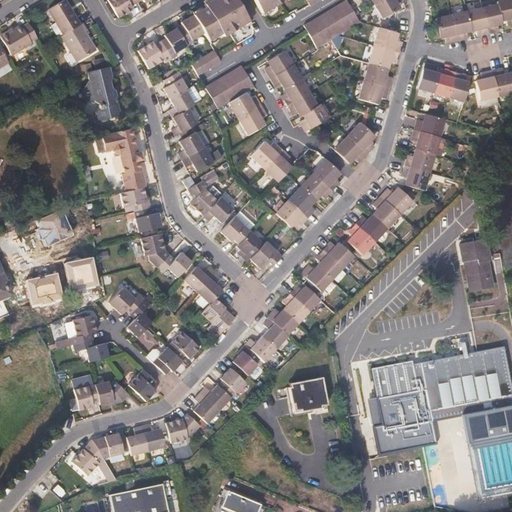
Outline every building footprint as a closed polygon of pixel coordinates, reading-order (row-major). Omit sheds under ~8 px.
[(61,33),(78,22),(64,0),(58,0),(46,8),(61,33)] [(130,4),(136,1),(135,0),(108,0),(118,15),(132,7),(130,4)] [(205,6),(192,14),(203,32),(208,40),(220,33),(223,36),(248,20),(236,0),(207,0),(203,3),(205,6)] [(253,0),(262,13),(282,0),(253,0)] [(330,38),(338,33),(359,21),(355,15),(347,1),(346,0),(344,0),(302,25),(305,30),(316,47),(330,38)] [(379,0),(375,3),(383,16),(392,11),(400,6),(398,2),(400,0),(379,0)] [(511,0),(509,0),(496,3),(497,6),(500,21),(505,20),(507,26),(511,24),(511,0)] [(500,21),(497,6),(482,9),(487,33),(498,30),(497,25),(501,24),(500,21)] [(487,33),(482,9),(466,12),(470,31),(475,30),(476,35),(487,33)] [(470,31),(466,12),(450,16),(456,40),(468,38),(466,32),(470,31)] [(203,32),(192,14),(179,22),(180,23),(175,27),(186,46),(192,42),(190,39),(203,32)] [(456,40),(450,16),(434,19),(439,39),(444,38),(445,43),(456,40)] [(80,21),(78,22),(61,33),(58,35),(74,61),(92,50),(80,32),(85,29),(80,21)] [(36,40),(26,23),(21,27),(19,25),(0,36),(0,38),(10,55),(36,40)] [(164,37),(158,40),(170,59),(176,56),(174,53),(186,46),(175,27),(162,35),(164,37)] [(374,43),(398,51),(401,40),(395,38),(397,32),(391,31),(378,27),(374,43)] [(164,63),(170,59),(158,40),(153,44),(152,41),(137,50),(148,68),(162,60),(164,63)] [(395,61),(398,51),(374,43),(369,61),(387,67),(389,60),(395,61)] [(270,76),(292,63),(283,48),(282,49),(267,58),(270,63),(264,66),(270,76)] [(217,55),(213,49),(195,60),(189,63),(196,74),(220,60),(217,55)] [(386,73),(387,67),(369,61),(364,79),(388,86),(391,75),(386,73)] [(280,82),(283,86),(299,76),(292,63),(270,76),(275,85),(280,82)] [(95,111),(117,106),(116,102),(113,101),(112,97),(114,94),(113,87),(109,86),(108,78),(110,76),(107,64),(85,70),(87,79),(80,90),(81,96),(87,100),(92,99),(97,102),(97,104),(97,107),(95,111)] [(416,88),(431,93),(436,74),(432,73),(434,67),(422,64),(416,88)] [(227,101),(244,91),(252,87),(241,68),(239,65),(203,86),(207,93),(216,108),(227,101)] [(162,86),(168,96),(184,86),(187,85),(181,76),(182,75),(178,69),(176,70),(162,79),(166,84),(162,86)] [(501,69),(491,71),(497,97),(511,93),(511,81),(510,73),(503,74),(501,69)] [(442,76),(436,74),(431,93),(447,98),(454,73),(443,70),(442,76)] [(478,101),(497,97),(491,71),(480,74),(481,80),(473,82),(478,101)] [(454,73),(447,98),(463,102),(468,83),(463,82),(464,76),(454,73)] [(299,76),(283,86),(285,90),(280,93),(286,103),(308,90),(299,76)] [(385,97),(388,86),(364,79),(358,97),(372,101),(378,102),(379,95),(385,97)] [(191,83),(185,87),(192,100),(199,96),(191,83)] [(185,87),(184,86),(168,96),(172,105),(167,108),(171,115),(187,105),(193,102),(192,100),(185,87)] [(299,114),(302,113),(316,104),(308,90),(286,103),(292,113),(297,110),(299,114)] [(244,91),(227,101),(237,117),(259,104),(253,94),(248,98),(244,91)] [(316,104),(302,113),(304,116),(299,119),(300,122),(304,129),(309,126),(327,116),(319,102),(316,104)] [(264,113),(259,104),(237,117),(246,133),(255,127),(263,123),(259,117),(264,113)] [(196,121),(187,105),(171,115),(176,123),(170,127),(174,134),(178,132),(196,121)] [(118,108),(117,106),(95,111),(97,119),(116,114),(116,111),(118,108)] [(29,123),(23,110),(16,113),(22,126),(29,123)] [(417,118),(414,128),(439,136),(444,118),(442,117),(426,112),(425,112),(423,120),(417,118)] [(346,134),(365,152),(372,145),(368,140),(372,134),(365,127),(359,121),(346,134)] [(110,149),(112,150),(130,146),(130,143),(133,143),(130,126),(99,134),(102,149),(109,147),(110,149)] [(434,153),(439,136),(414,128),(411,140),(416,141),(414,148),(434,153)] [(181,158),(203,145),(194,130),(181,137),(178,139),(183,147),(177,151),(181,158)] [(99,134),(92,135),(96,150),(102,149),(99,134)] [(365,152),(346,134),(333,148),(347,162),(352,157),(357,161),(365,152)] [(249,153),(263,167),(280,149),(273,142),(272,141),(268,145),(262,139),(249,153)] [(208,154),(203,145),(181,158),(185,165),(190,162),(195,169),(220,154),(217,148),(208,154)] [(131,151),(130,146),(112,150),(115,152),(116,151),(121,171),(119,172),(123,190),(141,185),(143,185),(137,162),(137,158),(140,158),(140,157),(139,155),(139,153),(138,151),(138,149),(135,150),(131,151)] [(429,171),(434,153),(414,148),(412,156),(407,154),(404,164),(429,171)] [(288,156),(280,149),(263,167),(277,180),(285,171),(289,166),(284,161),(288,156)] [(324,158),(311,171),(330,189),(336,183),(338,181),(334,177),(338,171),(324,158)] [(429,171),(404,164),(401,175),(406,177),(404,184),(423,189),(429,171)] [(201,178),(194,183),(186,188),(191,198),(188,202),(201,214),(218,196),(222,192),(210,181),(214,177),(209,171),(208,172),(206,170),(199,175),(201,178)] [(299,185),(313,198),(318,193),(322,197),(330,189),(311,171),(299,185)] [(186,188),(194,183),(189,174),(181,178),(186,188)] [(478,189),(474,187),(468,184),(461,197),(464,199),(471,202),(478,189)] [(141,185),(123,190),(118,191),(122,206),(130,204),(132,210),(149,206),(148,200),(144,200),(141,185)] [(308,204),(313,198),(299,185),(286,198),(305,216),(313,208),(308,204)] [(388,188),(380,196),(399,214),(412,200),(399,188),(397,186),(391,192),(388,188)] [(231,208),(218,196),(201,214),(207,220),(212,215),(218,221),(231,208)] [(399,214),(380,196),(373,204),(377,208),(372,213),(387,227),(399,214)] [(298,225),(305,216),(286,198),(273,213),(282,221),(288,226),(293,221),(298,225)] [(149,206),(132,210),(137,231),(160,226),(157,211),(150,212),(149,206)] [(249,230),(254,224),(239,209),(219,231),(229,241),(232,238),(237,243),(249,230)] [(387,227),(372,213),(367,218),(362,214),(355,222),(374,240),(387,227)] [(211,219),(207,224),(217,231),(221,226),(211,219)] [(342,245),(354,256),(357,259),(374,240),(355,222),(347,231),(351,235),(342,245)] [(263,243),(249,230),(237,243),(234,246),(243,254),(246,251),(251,255),(263,243)] [(156,266),(168,254),(163,249),(158,232),(138,237),(142,255),(147,253),(148,258),(156,266)] [(265,240),(263,243),(251,255),(248,258),(259,269),(264,264),(269,268),(280,255),(265,240)] [(354,256),(342,245),(338,241),(334,245),(330,242),(323,249),(343,268),(354,256)] [(487,263),(489,263),(485,242),(459,247),(463,268),(465,267),(470,293),(492,289),(487,263)] [(318,262),(316,265),(332,280),(343,268),(323,249),(315,258),(318,262)] [(168,254),(156,266),(162,271),(166,267),(176,276),(190,261),(179,251),(172,258),(168,254)] [(320,292),(332,280),(316,265),(312,268),(308,265),(301,273),(320,292)] [(182,279),(194,291),(212,272),(207,267),(201,272),(194,266),(182,279)] [(212,272),(194,291),(207,304),(213,297),(220,290),(213,283),(218,278),(212,272)] [(0,296),(8,294),(0,274),(0,296)] [(297,285),(289,293),(308,310),(319,299),(305,286),(301,289),(297,285)] [(123,309),(128,314),(142,298),(137,294),(133,298),(120,286),(107,301),(113,308),(119,313),(123,309)] [(308,310),(289,293),(282,301),(286,305),(282,308),(297,322),(308,310)] [(224,307),(213,297),(207,304),(200,312),(215,327),(226,315),(221,310),(224,307)] [(142,298),(128,314),(133,318),(126,325),(137,336),(145,326),(151,320),(141,310),(148,303),(142,298)] [(297,322),(282,308),(279,312),(275,308),(266,317),(268,319),(285,334),(297,322)] [(72,343),(92,338),(90,332),(95,331),(93,323),(91,314),(72,319),(76,335),(70,336),(72,343)] [(285,334),(268,319),(263,325),(267,330),(261,336),(275,349),(287,336),(285,334)] [(165,345),(178,357),(182,353),(187,357),(197,346),(193,342),(179,329),(165,345)] [(263,362),(275,349),(261,336),(254,343),(250,339),(244,345),(258,358),(263,362)] [(474,496),(511,490),(511,398),(511,399),(504,345),(465,351),(462,337),(452,339),(454,354),(412,361),(412,359),(370,365),(374,395),(367,396),(376,453),(435,444),(431,418),(462,414),(474,496)] [(94,345),(92,338),(72,343),(74,351),(84,348),(88,361),(104,357),(108,356),(105,342),(94,345)] [(59,354),(74,351),(72,343),(57,347),(59,354)] [(180,360),(178,357),(165,345),(159,351),(150,361),(164,373),(168,368),(170,370),(180,360)] [(253,363),(258,358),(244,345),(239,350),(241,352),(232,362),(235,364),(248,377),(257,367),(253,363)] [(144,355),(150,361),(159,351),(154,347),(151,347),(144,355)] [(154,380),(141,367),(126,383),(132,388),(145,399),(154,389),(150,384),(154,380)] [(217,386),(230,398),(244,383),(230,370),(229,368),(219,378),(222,382),(217,386)] [(93,384),(98,401),(99,404),(112,400),(113,403),(120,401),(128,393),(113,379),(108,384),(106,381),(93,384)] [(281,421),(327,412),(320,380),(288,387),(289,396),(284,397),(280,398),(278,400),(277,402),(277,405),(281,421)] [(98,401),(93,384),(72,389),(74,396),(77,409),(92,405),(91,403),(98,401)] [(230,398),(217,386),(216,385),(209,392),(205,388),(199,394),(218,412),(230,398)] [(218,412),(199,394),(193,400),(198,404),(192,411),(207,424),(218,412)] [(199,425),(188,415),(186,413),(182,418),(165,423),(166,431),(170,444),(188,440),(187,437),(199,425)] [(140,426),(148,456),(165,452),(161,432),(160,428),(150,431),(148,423),(140,425),(140,426)] [(131,461),(148,456),(140,426),(132,428),(134,435),(125,438),(126,441),(131,461)] [(92,440),(103,459),(122,454),(120,443),(117,433),(92,440)] [(109,469),(103,459),(92,440),(83,449),(71,463),(86,477),(97,464),(106,472),(109,469)] [(167,511),(162,485),(109,496),(112,511),(167,511)] [(257,511),(259,504),(224,496),(221,511),(220,511),(257,511)]
